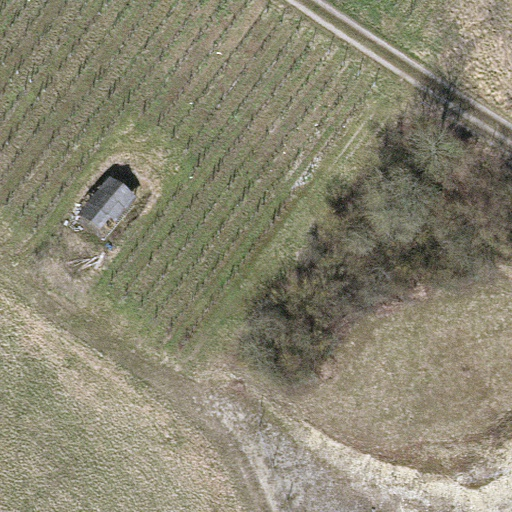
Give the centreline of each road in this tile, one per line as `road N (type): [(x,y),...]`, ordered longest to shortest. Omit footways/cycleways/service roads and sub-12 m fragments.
road 1 (track): [(268,511),(238,447),(188,382),(0,248)]
road 2 (track): [(308,0),(511,133)]
